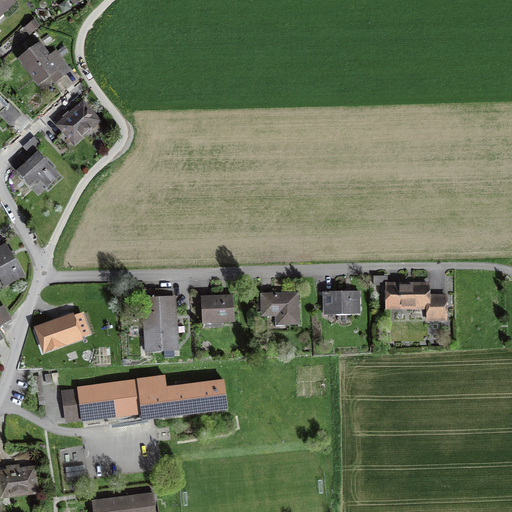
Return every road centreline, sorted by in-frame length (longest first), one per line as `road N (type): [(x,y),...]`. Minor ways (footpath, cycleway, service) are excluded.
road 1 (residential): [(39,277),(477,269),(511,275)]
road 2 (residential): [(110,0),(85,26),(78,53),(123,134),(72,199),(43,266)]
road 3 (residential): [(0,392),(39,277)]
